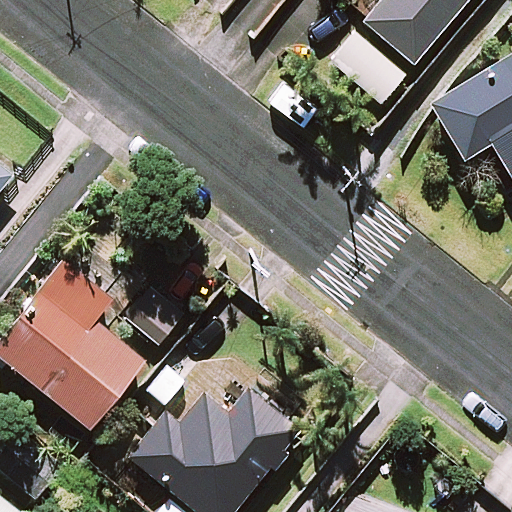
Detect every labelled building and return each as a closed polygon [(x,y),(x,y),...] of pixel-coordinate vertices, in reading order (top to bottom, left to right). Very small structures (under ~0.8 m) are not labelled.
[(380,0),(366,17),(414,57),(462,0),(380,0)] [(404,71),(355,29),(332,57),(381,99),(404,71)] [(511,51),(432,99),(465,154),(492,138),(511,170),(511,51)] [(0,183),(11,170),(0,161),(0,183)] [(114,295),(63,256),(0,337),(0,350),(93,422),(145,355),(97,318),(114,295)] [(133,451),(167,482),(200,511),(223,511),(298,430),(248,386),(226,411),(205,392),(179,421),(168,411),(133,451)] [(63,462),(19,427),(0,449),(0,465),(36,495),(63,462)] [(0,511),(24,511),(0,492),(0,511)] [(187,511),(172,500),(162,511),(187,511)]
